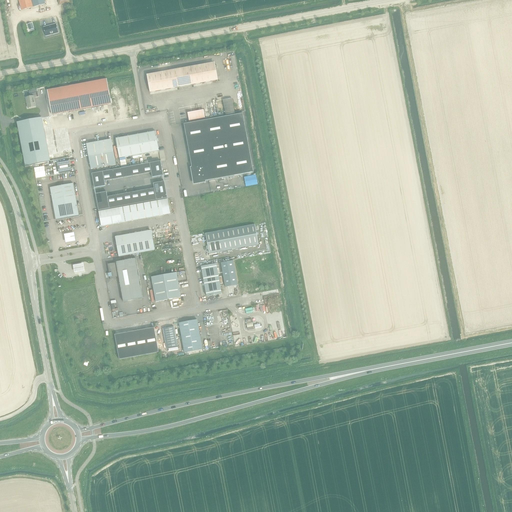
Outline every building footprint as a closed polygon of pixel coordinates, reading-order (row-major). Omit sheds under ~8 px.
[(33,7),(31,0),(19,0),(22,10),(33,7)] [(56,24),(43,27),(46,36),(58,33),(56,24)] [(150,93),(211,82),(208,63),(146,75),(150,93)] [(111,104),(107,79),(47,90),(52,115),(111,104)] [(30,97),(26,97),(28,108),(36,106),(34,98),(38,97),(38,92),(30,94),(30,97)] [(223,100),(225,114),(235,113),(232,98),(223,100)] [(253,172),(243,113),(184,124),(194,183),(253,172)] [(42,117),(17,122),(25,166),(50,161),(42,117)] [(116,138),(119,158),(159,151),(155,131),(116,138)] [(86,144),(91,169),(116,165),(111,139),(86,144)] [(59,173),(71,171),(69,161),(57,163),(59,173)] [(92,174),(94,188),(105,186),(104,181),(151,173),(152,178),(163,176),(160,161),(92,174)] [(167,198),(164,181),(153,183),(154,188),(107,197),(106,192),(95,194),(98,211),(167,198)] [(79,216),(73,184),(50,188),(53,204),(52,204),(53,206),(56,220),(79,216)] [(98,211),(101,227),(170,214),(167,199),(98,211)] [(255,225),(205,234),(209,254),(258,245),(255,225)] [(151,231),(115,237),(119,257),(154,250),(151,231)] [(136,258),(116,262),(107,264),(107,263),(109,273),(108,273),(108,277),(109,277),(110,279),(119,277),(123,302),(143,298),(136,258)] [(233,261),(221,263),(225,287),(237,285),(233,261)] [(222,294),(216,264),(201,267),(207,296),(222,294)] [(83,265),(73,266),(74,273),(84,271),(83,265)] [(156,302),(181,297),(176,273),(151,277),(156,302)] [(179,323),(184,353),(202,349),(197,320),(179,323)] [(177,347),(174,327),(163,329),(166,349),(177,347)] [(158,352),(154,328),(114,335),(119,360),(158,352)]
